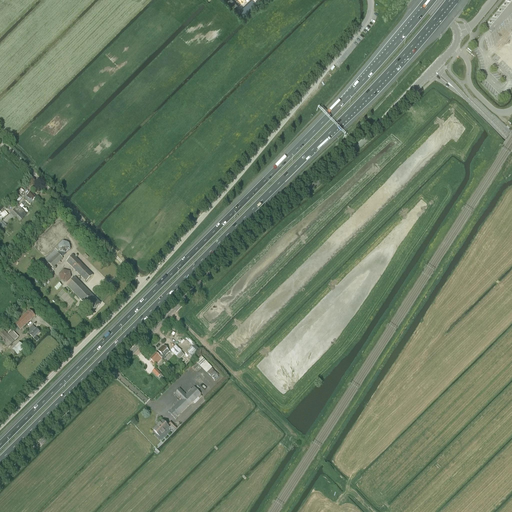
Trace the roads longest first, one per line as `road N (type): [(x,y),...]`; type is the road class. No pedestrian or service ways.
road 1 (motorway): [(0,463),(450,0)]
road 2 (motorway): [(431,0),(346,98),(0,445)]
road 3 (unclassified): [(0,483),(226,257),(428,73)]
road 4 (unclassified): [(0,427),(204,215),(363,25),(370,0)]
road 5 (track): [(304,444),(171,312)]
